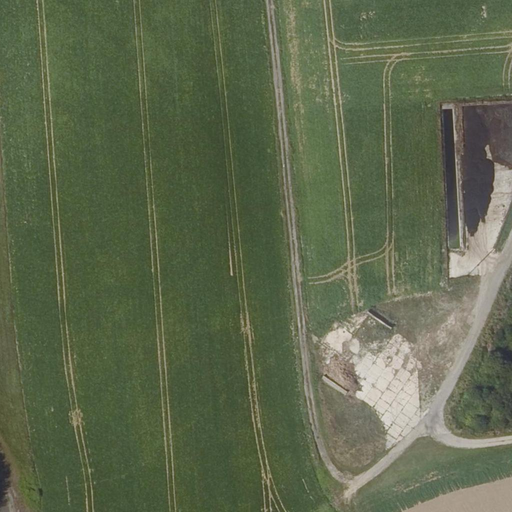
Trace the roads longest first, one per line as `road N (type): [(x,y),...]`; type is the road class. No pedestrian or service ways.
road 1 (track): [(354,511),(320,449),(309,408),(271,0)]
road 2 (track): [(511,238),(488,307),(432,417),(324,511)]
